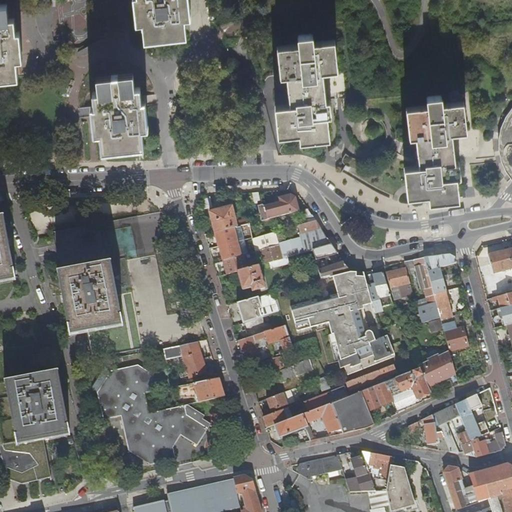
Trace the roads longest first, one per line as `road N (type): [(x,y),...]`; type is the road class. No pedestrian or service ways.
road 1 (residential): [(7,183),(63,364),(76,382),(96,497)]
road 2 (residential): [(261,465),(170,176)]
road 3 (residential): [(307,179),(358,252),(373,257),(462,237)]
road 4 (residential): [(96,497),(261,465)]
road 5 (residential): [(170,176),(7,183)]
road 6 (residential): [(458,218),(378,222),(307,179)]
road 7 (residential): [(462,237),(499,378)]
road 8 (residential): [(370,439),(499,378)]
road 9 (residential): [(307,179),(268,171),(170,176)]
